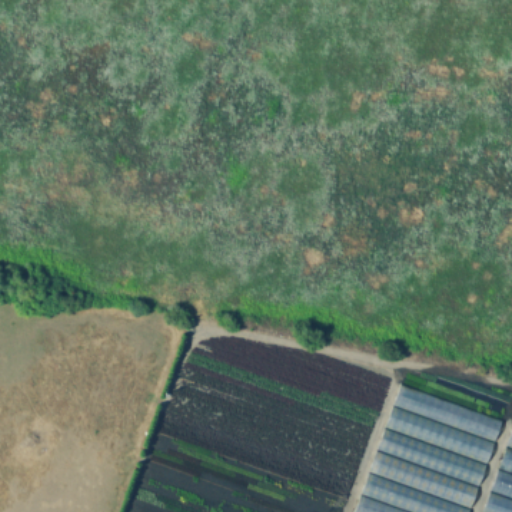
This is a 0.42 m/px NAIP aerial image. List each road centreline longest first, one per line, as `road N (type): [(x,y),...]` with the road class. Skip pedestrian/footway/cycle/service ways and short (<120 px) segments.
road 1 (track): [(511,388),(203,335),(179,354),(121,511)]
road 2 (track): [(395,367),(343,511)]
